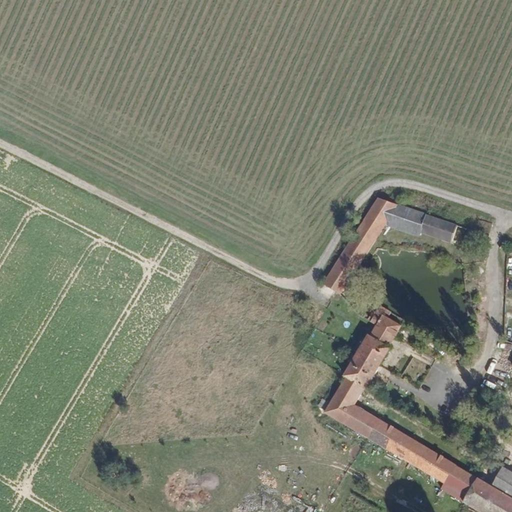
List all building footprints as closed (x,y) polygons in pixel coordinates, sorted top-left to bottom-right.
[(418,236),(426,218),(379,203),(327,287),(327,288),(344,300),(354,310),(358,315),(365,308),(357,299),(363,291),(353,284),(364,266),(368,260),(387,231),(415,242),(418,236)] [(446,245),(454,227),(426,218),(418,236),(446,245)] [(400,344),(407,333),(381,316),(375,327),(381,331),(400,344)] [(394,355),(400,344),(381,331),(374,342),(394,355)] [(372,342),(347,382),(349,383),(368,395),(371,397),(397,357),(394,355),(374,342),(373,341),(372,342)] [(387,429),(358,412),(368,395),(349,383),(328,417),(376,447),(387,429)] [(387,429),(376,447),(379,448),(389,431),(387,429)] [(389,431),(379,448),(426,477),(437,460),(389,431)] [(445,489),(443,493),(464,505),(477,484),(437,460),(426,477),(445,489)] [(511,478),(500,498),(511,505),(511,478)] [(511,511),(511,505),(500,498),(477,484),(464,505),(474,511),(511,511)]
